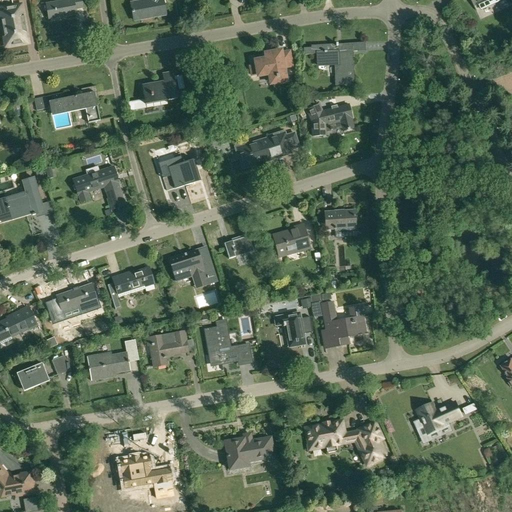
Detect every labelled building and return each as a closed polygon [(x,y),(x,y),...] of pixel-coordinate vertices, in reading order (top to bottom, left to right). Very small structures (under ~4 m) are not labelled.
[(83,8),(81,0),(66,0),(46,4),(48,19),(75,14),(75,10),(83,8)] [(146,0),(130,3),(133,21),(166,15),(162,0),(146,0)] [(471,0),(475,7),(480,5),(482,10),(491,6),(489,0),(496,0),(498,3),(504,0),(471,0)] [(0,11),(6,46),(27,42),(21,6),(0,9),(0,11)] [(352,51),(365,51),(365,42),(311,45),(311,48),(303,48),(304,55),(317,54),(318,64),(334,63),(335,76),(334,76),(334,85),(354,84),(352,51)] [(281,51),(270,53),(265,54),(266,59),(256,61),(256,66),(250,67),(251,76),(258,75),(258,76),(269,74),(270,79),(271,84),(286,81),(283,67),(291,66),(289,52),(281,54),(281,51)] [(178,99),(174,78),(173,73),(162,74),(162,75),(163,82),(143,86),(146,105),(178,99)] [(52,117),(86,110),(89,124),(100,121),(95,99),(98,98),(96,87),(81,90),(82,95),(64,99),(62,94),(51,96),(52,101),(49,102),(52,117)] [(48,109),(45,97),(34,100),(36,111),(48,109)] [(349,105),(321,112),(317,103),(305,109),(311,121),(312,137),(325,136),(324,124),(340,120),(342,131),(353,128),(351,118),(352,118),(349,105)] [(253,162),(268,157),(269,160),(291,153),(290,149),(298,147),(294,133),(285,136),(283,130),(268,136),(268,138),(246,145),(245,143),(234,147),(237,156),(239,156),(243,169),(254,165),(253,162)] [(181,156),(158,164),(167,191),(174,189),(200,181),(199,179),(196,168),(194,162),(193,161),(183,164),(183,163),(181,156)] [(104,188),(110,207),(111,210),(125,205),(113,167),(73,180),(81,203),(90,200),(88,194),(104,188)] [(5,199),(0,200),(0,216),(2,222),(11,220),(11,221),(12,220),(11,216),(31,210),(32,215),(32,216),(35,215),(35,214),(43,212),(33,178),(33,179),(23,182),(23,181),(22,181),(26,193),(6,199),(6,198),(5,198),(5,199)] [(345,228),(345,230),(345,237),(357,236),(356,230),(355,231),(354,211),(343,211),(333,211),(333,213),(325,213),(325,229),(345,228)] [(272,235),(277,254),(297,249),(298,252),(310,248),(303,225),(294,227),(294,229),(272,235)] [(238,239),(238,237),(231,239),(231,241),(223,244),(228,259),(253,251),(248,236),(238,239)] [(195,289),(207,285),(217,282),(210,261),(201,264),(197,251),(183,255),(184,257),(169,262),(175,282),(190,277),(195,289)] [(144,289),(143,287),(153,284),(148,269),(130,274),(129,273),(112,278),(114,283),(107,286),(113,302),(118,301),(117,298),(144,289)] [(371,278),(357,281),(358,288),(372,285),(371,278)] [(96,300),(91,285),(56,297),(57,300),(51,302),(56,317),(63,315),(61,311),(77,306),(78,307),(96,300)] [(320,294),(310,296),(314,318),(322,316),(320,303),(321,302),(321,301),(320,295),(320,294)] [(310,299),(303,300),(305,309),(311,308),(310,299)] [(359,307),(349,308),(350,318),(336,321),(333,302),(321,304),(329,348),(349,344),(347,337),(365,333),(363,316),(361,316),(359,307)] [(0,323),(0,350),(13,343),(11,338),(29,329),(38,325),(29,307),(6,318),(7,320),(0,323)] [(285,338),(286,338),(288,349),(306,345),(304,334),(312,332),(309,317),(299,319),(298,314),(282,317),(282,316),(274,318),(276,326),(282,325),(283,327),(285,338)] [(247,346),(229,349),(224,322),(216,323),(218,331),(215,331),(214,329),(205,331),(211,365),(221,363),(221,362),(224,361),(224,363),(238,360),(239,364),(250,362),(247,346)] [(164,356),(187,352),(183,331),(147,338),(148,346),(150,345),(154,367),(166,365),(164,356)] [(54,338),(45,342),(48,349),(57,345),(54,338)] [(105,375),(130,371),(127,353),(99,358),(98,356),(87,358),(91,381),(105,379),(105,375)] [(64,356),(52,361),(58,375),(66,372),(64,356)] [(511,360),(511,359),(500,366),(508,378),(507,379),(509,381),(508,383),(511,387),(511,360)] [(49,381),(41,364),(16,374),(24,392),(49,381)] [(421,419),(414,422),(417,429),(424,426),(427,434),(432,431),(449,424),(449,422),(461,417),(455,403),(436,411),(433,404),(417,411),(421,419)] [(323,422),(324,425),(317,426),(314,426),(312,426),(310,427),(308,428),(305,428),(309,451),(325,448),(326,450),(327,452),(329,453),(332,454),(334,453),(336,450),(336,448),(335,446),(346,443),(345,442),(355,440),(366,468),(389,457),(374,422),(358,430),(359,432),(344,434),(342,421),(330,424),(329,421),(323,422)] [(274,457),(270,438),(244,442),(243,438),(224,442),(228,462),(247,458),(247,462),(274,457)] [(484,453),(485,457),(492,455),(489,448),(485,450),(484,453)] [(125,488),(138,486),(151,484),(154,483),(157,499),(173,496),(171,482),(170,480),(171,480),(169,469),(156,471),(150,472),(149,468),(151,468),(149,457),(139,458),(139,457),(137,458),(131,459),(130,459),(130,460),(120,462),(122,473),(124,473),(124,477),(123,477),(125,488)] [(22,492),(23,496),(35,494),(33,482),(32,482),(30,473),(20,475),(20,476),(7,478),(0,469),(0,467),(0,468),(0,467),(0,497),(0,498),(15,495),(15,493),(22,492)]
